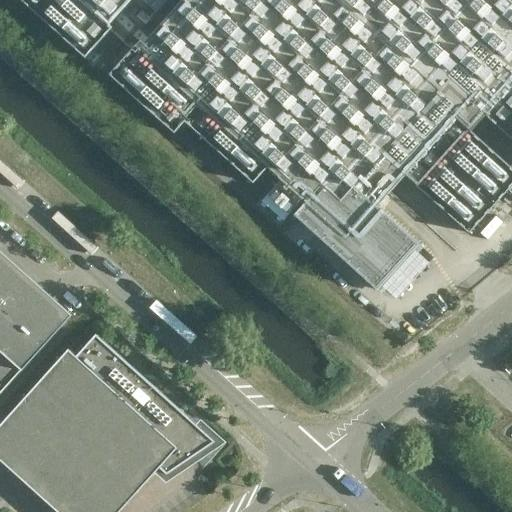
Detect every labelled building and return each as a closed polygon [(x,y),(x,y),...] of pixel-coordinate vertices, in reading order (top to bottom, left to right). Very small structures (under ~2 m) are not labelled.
[(20,0),(84,57),(109,29),(111,27),(108,24),(129,0),(20,0)] [(182,0),(129,0),(108,24),(111,27),(109,29),(131,48),(136,52),(182,0)] [(131,48),(108,74),(173,133),(184,121),(252,182),(268,164),(305,197),(312,203),(298,218),(327,244),(354,268),(361,263),(379,291),(420,246),(376,205),(402,177),(404,175),(468,233),(511,183),(511,169),(470,131),(484,115),(511,139),(511,0),(182,0),(136,52),(131,48)] [(280,179),(261,200),(283,220),(302,199),(280,179)] [(0,261),(0,393),(66,321),(0,261)] [(0,424),(0,460),(57,511),(118,511),(159,467),(166,474),(198,452),(200,457),(209,452),(206,447),(215,441),(95,334),(75,356),(68,349),(0,424)]
